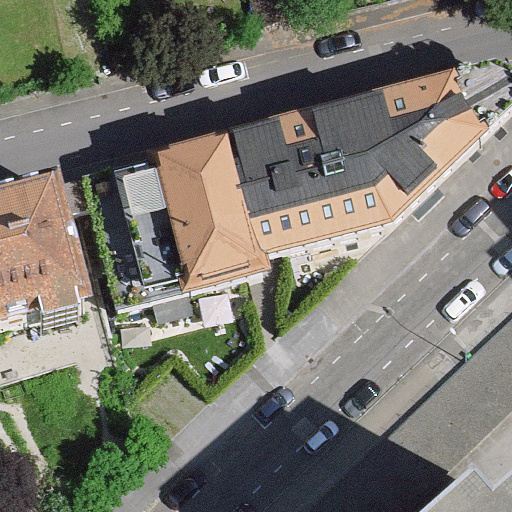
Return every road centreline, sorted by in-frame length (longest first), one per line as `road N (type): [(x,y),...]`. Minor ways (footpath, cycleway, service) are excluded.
road 1 (residential): [(0,160),(511,32)]
road 2 (residential): [(203,511),(511,222)]
